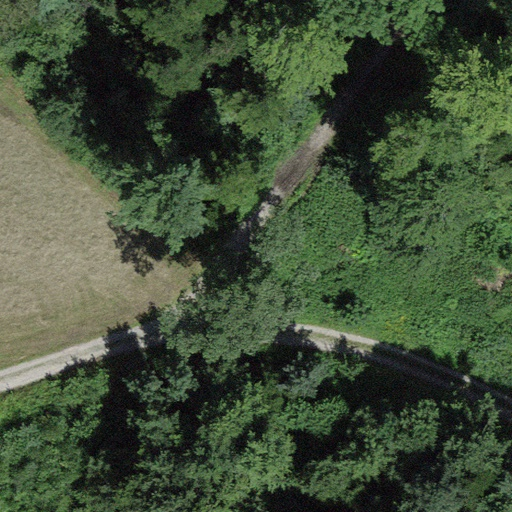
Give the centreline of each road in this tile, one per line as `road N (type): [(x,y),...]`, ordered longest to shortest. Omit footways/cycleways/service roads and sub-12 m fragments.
road 1 (track): [(511,405),(283,331),(164,330),(0,376)]
road 2 (track): [(164,330),(439,0)]
